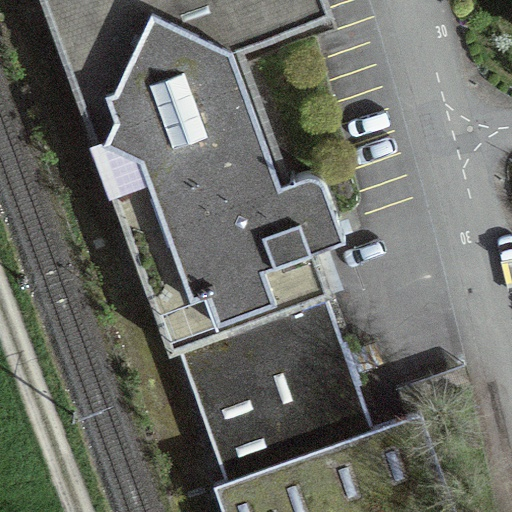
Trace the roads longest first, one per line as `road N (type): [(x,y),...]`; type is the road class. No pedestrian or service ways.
road 1 (residential): [(511,386),(454,138)]
road 2 (track): [(0,289),(80,511)]
road 3 (residential): [(454,138),(414,0)]
